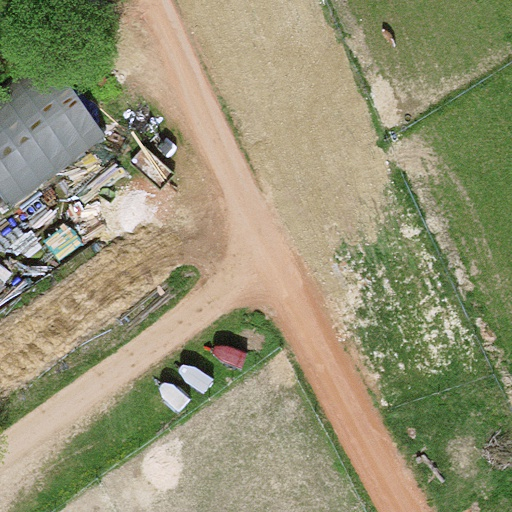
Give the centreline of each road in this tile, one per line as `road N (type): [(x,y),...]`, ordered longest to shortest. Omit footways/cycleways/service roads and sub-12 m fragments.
road 1 (track): [(155,0),(267,261),(0,453)]
road 2 (track): [(267,261),(410,511)]
